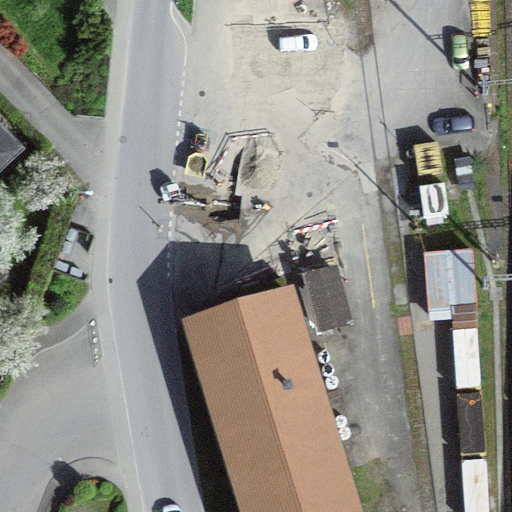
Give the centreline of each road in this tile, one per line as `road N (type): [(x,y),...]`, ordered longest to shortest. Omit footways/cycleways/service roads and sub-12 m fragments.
road 1 (unknown): [(141,165),(233,179),(380,114),(411,88),(421,0)]
road 2 (residential): [(152,404),(139,291),(141,165)]
road 3 (residential): [(0,509),(34,437),(63,413),(152,404)]
road 4 (residential): [(141,165),(95,155),(69,138),(0,62)]
road 5 (residential): [(141,165),(158,0)]
